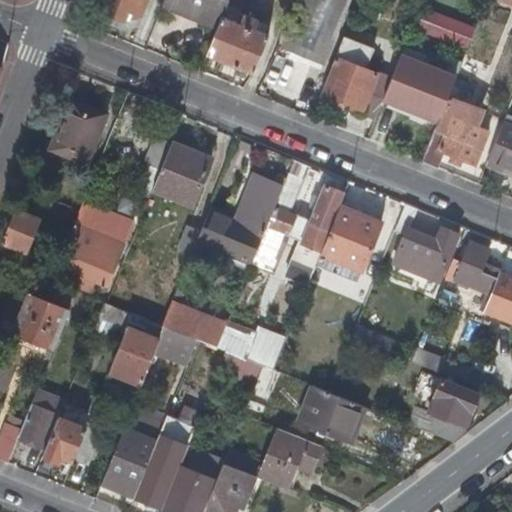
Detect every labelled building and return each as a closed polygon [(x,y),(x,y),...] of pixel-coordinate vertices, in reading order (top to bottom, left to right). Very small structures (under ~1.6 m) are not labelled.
[(106,0),(101,14),(120,22),(125,11),(139,16),(145,0),(106,0)] [(160,0),(158,6),(213,29),(218,17),(223,5),(224,0),(160,0)] [(224,0),(223,5),(237,10),(240,0),(224,0)] [(345,0),(302,0),(282,50),(319,65),(345,0)] [(428,8),(420,30),(470,49),(479,27),(428,8)] [(237,25),(218,17),(213,29),(202,55),(248,74),(264,37),(251,32),(255,22),(241,16),(237,25)] [(336,46),(317,93),(360,111),(379,64),(336,46)] [(399,105),(415,64),(398,56),(381,98),(399,105)] [(447,94),(453,79),(415,64),(399,105),(436,121),(447,94)] [(481,108),(447,94),(436,121),(420,162),(436,168),(442,152),(472,164),(486,129),(474,124),(481,108)] [(45,150),(83,166),(104,115),(66,99),(45,150)] [(511,119),(503,116),(484,162),(511,173),(511,119)] [(140,164),(157,171),(169,142),(152,135),(140,164)] [(157,171),(149,189),(190,206),(209,159),(169,142),(157,171)] [(193,239),(249,264),(264,227),(281,186),(251,174),(245,188),(253,192),(240,224),(232,220),(205,209),(196,231),(193,239)] [(281,186),(264,227),(285,236),(293,216),(286,213),(300,180),(286,174),(281,186)] [(297,240),(320,249),(338,204),(344,190),(321,181),(297,240)] [(253,192),(245,188),(232,220),(240,224),(253,192)] [(320,249),(314,262),(355,279),(379,221),(338,204),(320,249)] [(413,209),(402,205),(392,230),(402,234),(390,263),(436,282),(456,234),(438,227),(433,239),(405,228),(413,209)] [(13,208),(0,239),(0,243),(25,254),(40,219),(13,208)] [(71,219),(51,265),(76,276),(70,290),(74,291),(91,298),(97,284),(108,288),(127,242),(71,219)] [(172,249),(186,255),(193,239),(196,231),(182,226),(172,249)] [(465,239),(449,276),(490,293),(482,312),(511,324),(511,277),(499,273),(497,278),(479,271),(488,249),(465,239)] [(66,311),(64,318),(80,324),(91,298),(74,291),(66,311)] [(24,295),(8,333),(51,350),(64,318),(66,311),(24,295)] [(127,324),(108,372),(141,385),(153,354),(160,337),(127,324)] [(353,326),(348,336),(388,352),(392,342),(353,326)] [(160,337),(153,354),(186,367),(198,340),(165,327),(160,337)] [(261,366),(270,370),(276,356),(252,345),(246,360),(261,366)] [(414,349),(409,361),(433,370),(437,358),(414,349)] [(0,353),(0,379),(6,364),(10,366),(15,355),(2,350),(0,353)] [(437,358),(433,370),(459,380),(464,369),(437,358)] [(261,366),(249,396),(261,401),(274,371),(270,370),(261,366)] [(408,408),(402,423),(438,438),(455,444),(469,434),(450,427),(452,422),(459,424),(472,396),(435,381),(423,413),(408,408)] [(325,391),(311,386),(298,420),(351,442),(364,407),(325,391)] [(19,430),(17,437),(44,448),(63,402),(64,399),(36,388),(19,430)] [(44,448),(41,456),(57,462),(61,454),(72,459),(81,437),(91,414),(63,402),(44,448)] [(158,436),(132,499),(149,506),(169,460),(179,464),(200,413),(186,408),(181,420),(167,415),(158,436)] [(125,422),(99,486),(132,499),(158,436),(125,422)] [(17,437),(19,430),(2,423),(0,428),(0,461),(6,464),(17,437)] [(276,428),(255,477),(284,489),(295,463),(310,469),(320,446),(276,428)] [(72,459),(71,462),(86,468),(96,443),(81,437),(72,459)] [(228,447),(221,463),(250,475),(257,459),(228,447)] [(215,479),(202,511),(225,511),(229,504),(243,509),(255,477),(250,475),(221,463),(215,479)] [(182,465),(163,509),(169,511),(202,511),(215,479),(182,465)]
